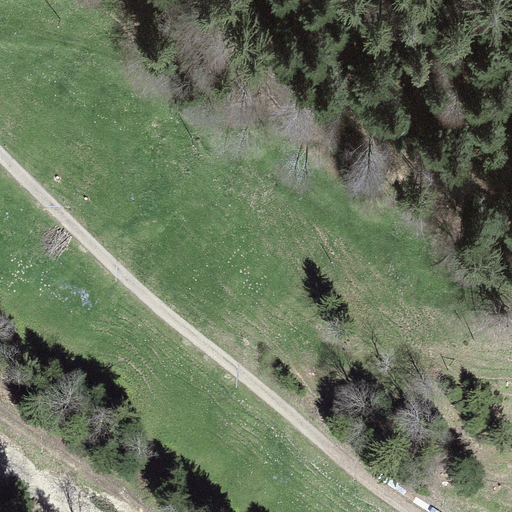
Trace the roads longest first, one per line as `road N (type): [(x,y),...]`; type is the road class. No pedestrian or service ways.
road 1 (track): [(0,156),(154,304),(418,511)]
road 2 (track): [(145,511),(0,405)]
